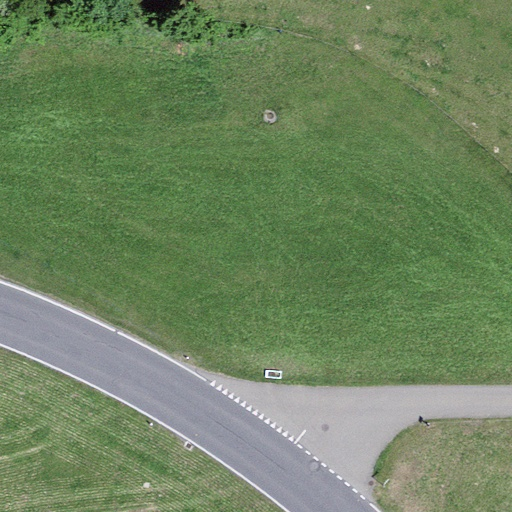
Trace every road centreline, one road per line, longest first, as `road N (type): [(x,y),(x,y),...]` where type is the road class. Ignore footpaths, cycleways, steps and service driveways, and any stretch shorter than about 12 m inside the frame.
road 1 (tertiary): [(0,308),(171,387),(274,454)]
road 2 (residential): [(274,454),(342,419),(511,400)]
